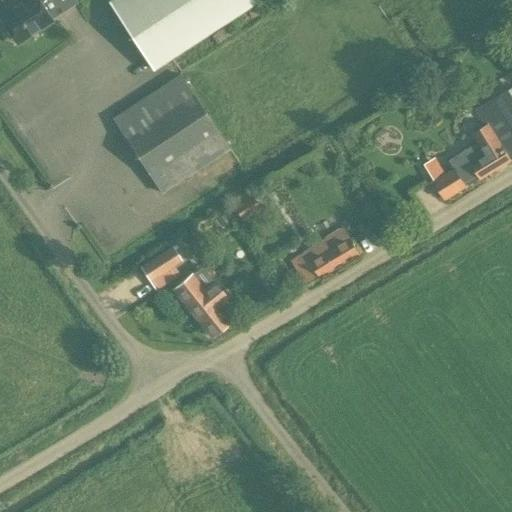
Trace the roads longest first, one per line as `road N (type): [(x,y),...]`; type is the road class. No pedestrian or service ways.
road 1 (unclassified): [(223,358),(511,178)]
road 2 (unclassified): [(161,385),(0,167)]
road 3 (unclassified): [(339,511),(223,358)]
road 4 (unclassified): [(0,486),(161,385)]
